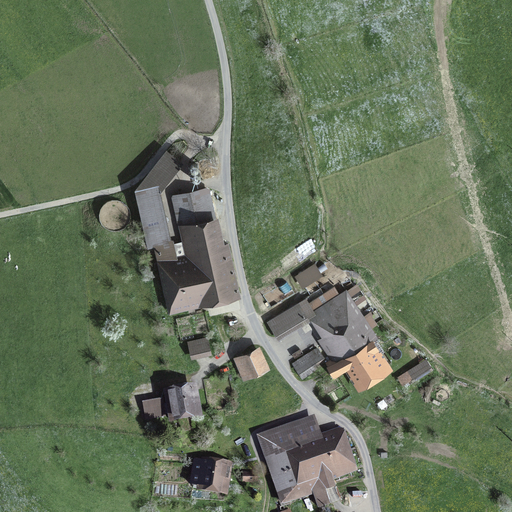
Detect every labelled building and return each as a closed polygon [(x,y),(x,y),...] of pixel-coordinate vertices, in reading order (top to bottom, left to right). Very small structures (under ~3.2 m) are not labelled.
[(166,152),(134,190),(148,246),(155,244),(161,269),(165,268),(174,305),(232,291),(223,254),(231,252),(228,242),(218,245),(205,192),(173,199),(184,241),(171,244),(170,240),(166,242),(152,186),(159,184),(177,162),(166,152)] [(314,265),(297,276),(302,284),(319,273),(314,265)] [(386,366),(334,286),(307,303),(305,300),(298,305),(306,317),(312,313),(326,335),(319,340),(332,360),(326,364),(334,377),(349,367),(360,384),(386,366)] [(270,321),(278,334),(306,317),(298,305),(270,321)] [(194,356),(208,353),(206,340),(191,343),(194,356)] [(302,379),(326,364),(316,348),(293,364),(302,379)] [(257,350),(237,358),(243,375),(263,367),(257,350)] [(425,360),(397,377),(401,384),(411,377),(413,379),(430,368),(425,360)] [(167,396),(172,420),(198,415),(194,391),(167,396)] [(164,402),(147,405),(149,417),(166,414),(164,402)] [(277,502),(309,492),(314,506),(336,498),(332,485),(329,486),(325,475),(346,468),(335,435),(316,441),(309,420),(255,437),(277,502)] [(225,467),(194,460),(189,482),(220,489),(225,467)]
